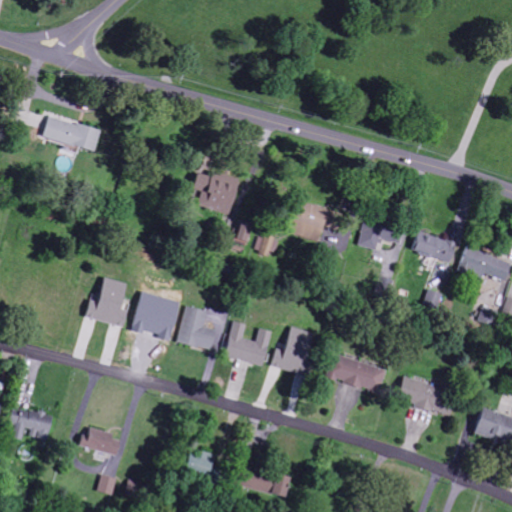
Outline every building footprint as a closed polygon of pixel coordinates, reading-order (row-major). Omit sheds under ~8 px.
[(90,153),(95,132),(42,118),(36,139),(90,153)] [(223,217),(234,183),(206,173),(204,178),(192,174),(186,191),(196,194),(192,207),(223,217)] [(314,243),(322,210),(288,202),(280,235),(314,243)] [(395,246),(400,226),(360,216),(352,248),(372,253),(376,241),(395,246)] [(251,222),(236,217),(228,241),(243,246),(251,222)] [(446,265),(452,244),(411,233),(405,254),(446,265)] [(450,274),(474,284),(478,274),(500,284),(507,266),(462,247),(450,274)] [(511,302),(500,302),(500,317),(511,317),(511,302)] [(210,331),(198,328),(203,314),(179,307),(169,344),(204,353),(210,331)] [(382,371),(328,355),(321,380),(375,396),(382,371)] [(451,393),(397,378),(390,403),(445,417),(451,393)] [(43,443),(50,419),(9,406),(3,424),(10,427),(6,439),(20,444),(22,437),(43,443)] [(467,437),(505,447),(511,421),(511,419),(474,410),(467,437)] [(77,445),(109,460),(117,442),(85,427),(77,445)] [(231,468),(227,492),(279,501),(283,478),(231,468)]
